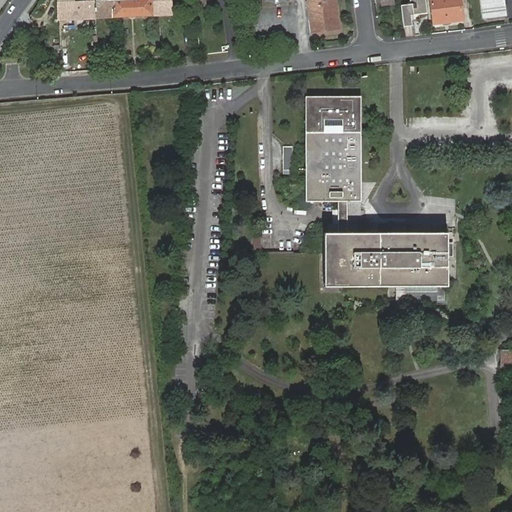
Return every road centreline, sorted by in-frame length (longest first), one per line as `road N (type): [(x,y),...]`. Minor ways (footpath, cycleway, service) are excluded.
road 1 (track): [(0,110),(120,99),(163,511)]
road 2 (residential): [(367,53),(14,90)]
road 3 (residential): [(511,35),(367,53)]
